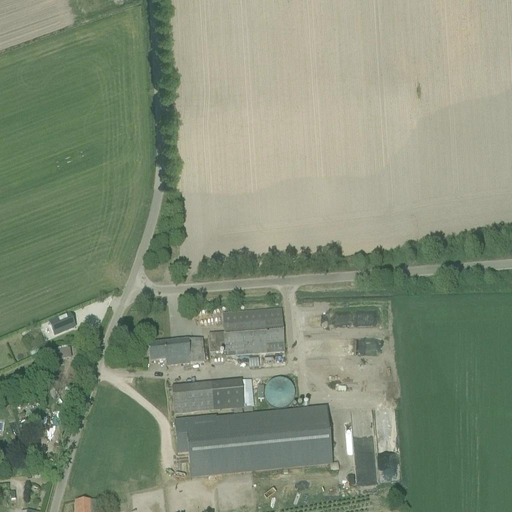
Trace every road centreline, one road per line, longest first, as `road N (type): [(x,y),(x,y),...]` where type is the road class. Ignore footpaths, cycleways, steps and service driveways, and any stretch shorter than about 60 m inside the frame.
road 1 (unclassified): [(128,287),(511,265)]
road 2 (unclassified): [(128,287),(159,186),(153,0)]
road 3 (unclassified): [(53,511),(128,287)]
